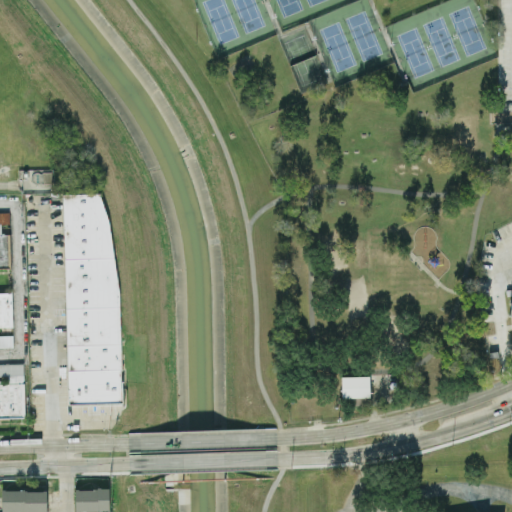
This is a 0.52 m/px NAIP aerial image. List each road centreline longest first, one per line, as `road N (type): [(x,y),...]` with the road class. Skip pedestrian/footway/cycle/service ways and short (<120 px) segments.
road 1 (secondary): [(511,381),(399,421),(274,437)]
road 2 (secondary): [(273,459),(384,450),(511,410)]
road 3 (secondary): [(127,466),(273,459)]
road 4 (secondary): [(274,437),(129,442)]
road 5 (secondary): [(129,442),(0,446)]
road 6 (secondary): [(0,470),(127,466)]
